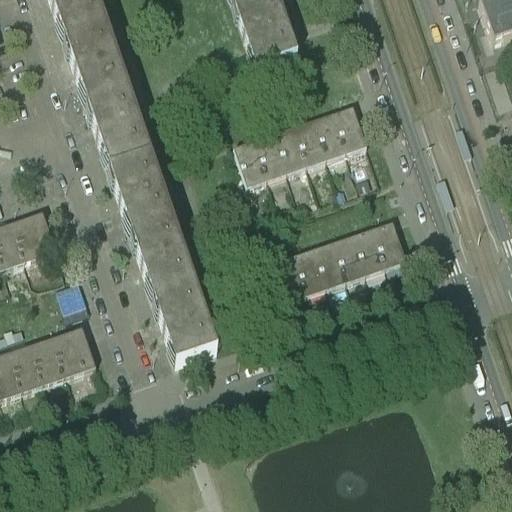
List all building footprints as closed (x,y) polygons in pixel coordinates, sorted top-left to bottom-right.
[(44,0),(62,51),(80,44),(104,36),(91,0),(44,0)] [(225,0),(231,13),(269,0),(225,0)] [(272,0),(269,0),(231,13),(253,79),(295,64),(272,0)] [(511,0),(504,0),(477,9),(491,52),(511,44),(511,0)] [(104,36),(80,44),(62,51),(84,115),(126,101),(104,36)] [(126,101),(84,115),(106,180),(148,166),(126,101)] [(350,118),(331,124),(345,163),(365,156),(351,117),(349,117),(350,118)] [(330,125),(312,131),(325,170),(345,163),(331,124),(330,124),(330,125)] [(310,132),(292,138),(305,176),(325,170),(312,131),(310,131),(310,132)] [(291,138),(272,144),(286,183),(305,176),(292,138),(291,137),(290,137),(291,138)] [(271,145),(252,151),(266,190),(286,183),(272,144),(271,144),(271,145)] [(244,197),(266,190),(252,151),(252,150),(251,151),(251,152),(233,158),(233,157),(231,158),(244,197)] [(170,231),(148,166),(106,180),(128,245),(170,231)] [(31,231),(0,241),(0,280),(54,262),(41,223),(29,227),(31,231)] [(192,296),(170,231),(128,245),(150,310),(169,303),(192,296)] [(389,233),(371,240),(384,278),(404,271),(391,232),(389,232),(389,233)] [(369,240),(351,246),(353,251),(364,285),(384,278),(371,240),(370,239),(369,239),(369,240)] [(350,247),(332,253),(345,292),(364,285),(353,251),(351,246),(349,246),(350,247)] [(330,254),(312,260),(325,299),(345,292),(332,253),(330,253),(330,254)] [(310,260),(292,267),(305,305),(325,299),(312,260),(310,259),(310,260)] [(284,313),(305,305),(292,267),(291,266),(290,266),(291,267),(272,273),(272,272),(271,273),(284,313)] [(192,296),(169,303),(150,310),(173,376),(215,361),(192,296)] [(0,409),(94,378),(80,338),(69,342),(70,347),(0,370),(0,409)]
